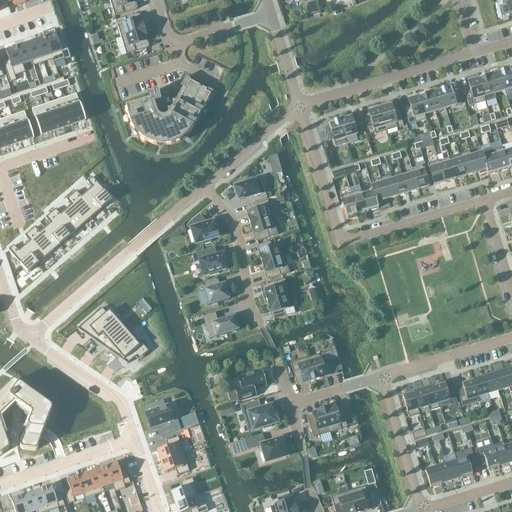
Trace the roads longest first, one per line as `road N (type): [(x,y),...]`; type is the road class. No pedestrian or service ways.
road 1 (residential): [(299,105),(344,239),(484,199)]
road 2 (residential): [(299,105),(471,53)]
road 3 (residential): [(33,340),(159,224)]
road 4 (residential): [(272,13),(179,41),(169,39),(157,0)]
road 5 (residential): [(33,340),(115,397),(133,440)]
road 6 (residential): [(10,306),(115,212)]
road 7 (residential): [(133,440),(0,485)]
road 8 (residential): [(422,509),(381,376)]
road 9 (residential): [(381,376),(511,337)]
road 10 (residential): [(202,186),(230,217),(250,308)]
road 11 (residential): [(299,105),(202,186)]
